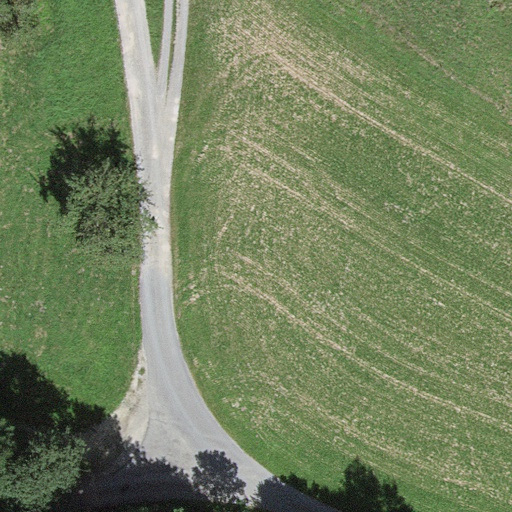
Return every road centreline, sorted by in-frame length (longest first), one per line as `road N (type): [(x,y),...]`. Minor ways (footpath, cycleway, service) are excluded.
road 1 (residential): [(309,511),(195,463),(177,446),(150,126),(123,0)]
road 2 (track): [(0,501),(72,494),(177,446)]
